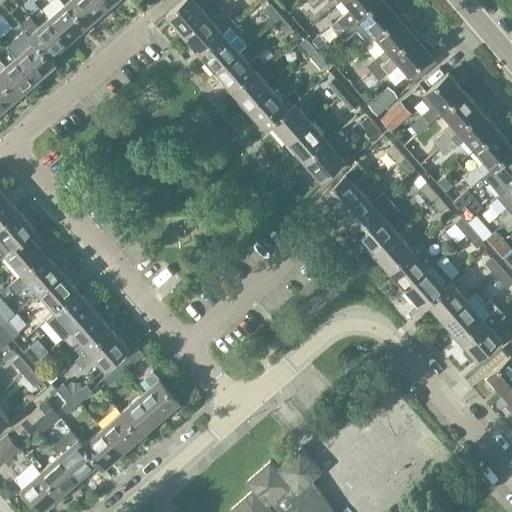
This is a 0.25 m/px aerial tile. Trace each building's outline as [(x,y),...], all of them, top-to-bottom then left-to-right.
[(69,0),(67,2),(88,26),(107,9),(98,0),(69,0)] [(98,0),(107,9),(117,0),(98,0)] [(182,0),(165,16),(182,35),(206,14),(196,3),(199,0),(182,0)] [(332,26),(339,34),(358,16),(377,0),(344,0),(352,9),(332,26)] [(367,44),(376,36),(399,16),(384,0),(377,0),(358,16),(339,34),(345,41),(356,31),(367,44)] [(48,19),(69,42),(88,26),(67,2),(48,19)] [(262,10),(272,22),(280,16),(269,3),(262,10)] [(367,66),(373,72),(415,35),(407,26),(410,23),(410,20),(405,14),(402,13),(399,16),(376,36),(386,49),(367,66)] [(200,54),(223,34),(234,23),(227,15),(215,25),(206,14),(182,35),(200,54)] [(280,16),(272,22),(283,35),(291,28),(280,16)] [(49,59),(50,59),(69,42),(48,19),(38,27),(29,17),(20,25),(30,36),(49,59)] [(234,23),(200,54),(216,73),(239,52),(247,45),(239,35),(242,32),(234,23)] [(320,33),(312,40),(319,48),(327,41),(320,33)] [(415,35),(373,72),(379,80),(399,63),(409,74),(432,54),(434,51),(435,48),(430,42),(426,42),(424,45),(415,35)] [(16,59),(36,82),(55,65),(50,59),(49,59),(30,36),(22,42),(28,48),(16,59)] [(299,43),(310,56),(317,50),(306,37),(299,43)] [(232,91),(256,71),(273,55),(267,48),(249,63),(239,52),(216,73),(232,91)] [(317,50),(310,56),(321,69),(325,66),(328,63),(317,50)] [(0,78),(17,98),(36,82),(16,59),(6,67),(0,60),(0,78)] [(232,91),(249,110),(272,90),(256,71),(232,91)] [(432,141),(438,149),(481,111),(476,105),(457,85),(448,74),(419,99),(428,110),(422,115),(429,123),(442,112),(451,123),(432,141)] [(0,113),(17,98),(0,78),(0,113)] [(328,85),(339,97),(346,91),(335,78),(328,85)] [(369,103),(379,114),(397,97),(388,86),(369,103)] [(272,90),(249,110),(266,129),(272,124),(272,123),(289,108),(294,103),(295,104),(301,97),(294,89),(282,100),(272,90)] [(346,91),(339,97),(350,110),(358,104),(346,91)] [(401,102),(380,120),(392,134),(413,115),(401,102)] [(272,123),(272,124),(288,142),(311,122),(296,105),(294,103),(289,108),(272,123)] [(466,139),(475,150),(498,130),(481,111),(438,149),(444,156),(457,144),(458,145),(466,139)] [(381,130),(368,116),(362,121),(374,136),(381,130)] [(288,142),(304,161),(327,140),(311,122),(288,142)] [(327,140),(304,161),(321,180),(344,159),(336,150),(348,139),(339,130),(327,140)] [(465,181),(471,187),(474,184),(511,150),(511,145),(498,130),(475,150),(486,163),(465,181)] [(386,150),(396,163),(404,156),(393,144),(386,150)] [(511,150),(474,184),(479,190),(489,181),(500,194),(508,187),(511,183),(511,150)] [(404,156),(396,163),(407,175),(415,168),(404,156)] [(322,193),(339,213),(362,193),(353,183),(366,172),(358,162),(322,193)] [(438,182),(446,191),(452,186),(444,177),(438,182)] [(418,188),(429,200),(436,193),(426,181),(418,188)] [(500,194),(498,196),(508,207),(507,207),(509,209),(498,218),(504,224),(511,217),(511,183),(508,187),(500,194)] [(0,226),(18,211),(2,192),(0,193),(0,226)] [(339,213),(356,232),(390,201),(383,193),(371,203),(362,193),(339,213)] [(436,193),(429,200),(440,213),(448,206),(436,193)] [(356,232),(372,251),(395,231),(385,219),(397,209),(390,201),(356,232)] [(460,209),(456,212),(462,218),(466,223),(475,216),(465,205),(460,209)] [(0,226),(0,249),(5,255),(29,234),(29,235),(35,230),(18,211),(0,226)] [(455,224),(466,237),(473,231),(466,223),(462,218),(455,224)] [(372,251),(389,270),(412,250),(395,231),(372,251)] [(473,231),(466,237),(477,249),(484,243),(473,231)] [(5,255),(22,274),(45,253),(29,235),(29,234),(5,255)] [(511,249),(504,240),(495,249),(503,258),(510,252),(511,249)] [(412,250),(389,270),(406,289),(428,269),(437,262),(437,261),(421,242),(412,250)] [(511,254),(510,252),(503,258),(511,268),(511,254)] [(30,283),(38,293),(62,272),(45,253),(22,274),(8,286),(16,295),(30,283)] [(486,264),(497,276),(504,270),(493,257),(486,264)] [(428,269),(406,289),(420,305),(423,308),(426,305),(428,303),(428,302),(445,287),(447,285),(451,282),(453,280),(437,262),(428,269)] [(511,279),(504,270),(497,276),(508,289),(511,285),(511,279)] [(38,293),(54,311),(78,291),(62,272),(38,293)] [(428,303),(444,321),(468,301),(451,282),(445,287),(428,302),(428,303)] [(55,312),(46,320),(63,339),(72,331),(71,330),(94,309),(90,305),(78,291),(54,311),(55,312)] [(447,319),(444,321),(447,325),(461,340),(484,320),(498,308),(490,299),(486,302),(478,292),(468,301),(447,319)] [(484,320),(461,340),(466,346),(464,348),(464,352),(473,362),(472,363),(473,363),(501,339),(492,328),(505,316),(498,308),(484,320)] [(74,350),(79,356),(111,328),(94,309),(71,330),(72,331),(82,343),(74,350)] [(7,321),(1,326),(12,339),(18,333),(7,321)] [(1,326),(0,327),(0,338),(5,344),(12,339),(1,326)] [(111,328),(79,356),(75,360),(83,369),(96,359),(104,368),(128,347),(111,328)] [(22,351),(33,364),(40,358),(29,345),(22,351)] [(11,361),(22,373),(29,367),(18,355),(11,361)] [(511,356),(511,355),(488,375),(505,395),(511,388),(511,356)] [(127,356),(115,366),(121,372),(132,362),(127,356)] [(40,358),(33,364),(44,376),(51,370),(40,358)] [(121,372),(115,366),(102,378),(108,384),(121,372)] [(29,367),(22,373),(33,386),(40,380),(29,367)] [(150,385),(139,394),(160,418),(180,401),(152,370),(144,378),(150,385)] [(72,382),(66,387),(73,396),(83,387),(78,382),(72,382)] [(56,389),(67,401),(73,396),(66,387),(63,384),(56,389)] [(83,387),(73,396),(79,402),(91,391),(86,385),(83,387)] [(139,394),(120,411),(141,435),(160,418),(139,394)] [(73,396),(67,401),(61,407),(66,413),(79,402),(73,396)] [(39,406),(26,417),(32,424),(45,412),(39,406)] [(0,410),(0,427),(9,420),(0,410)] [(120,411),(101,428),(122,452),(141,435),(120,411)] [(32,424),(26,417),(14,428),(19,435),(23,431),(32,424)] [(32,424),(23,431),(28,437),(37,429),(32,424)] [(101,428),(83,444),(99,462),(98,463),(103,468),(122,452),(101,428)] [(8,433),(0,440),(0,464),(20,447),(8,433)] [(78,438),(59,455),(79,479),(98,463),(99,462),(83,444),(78,438)] [(323,511),(302,488),(322,471),(301,447),(277,467),(271,460),(247,480),(254,488),(230,509),(232,511),(323,511)] [(59,455),(40,471),(61,495),(79,479),(59,455)] [(61,495),(40,471),(21,488),(42,511),(61,495)] [(6,484),(1,489),(9,498),(10,499),(18,491),(13,485),(6,484)]
